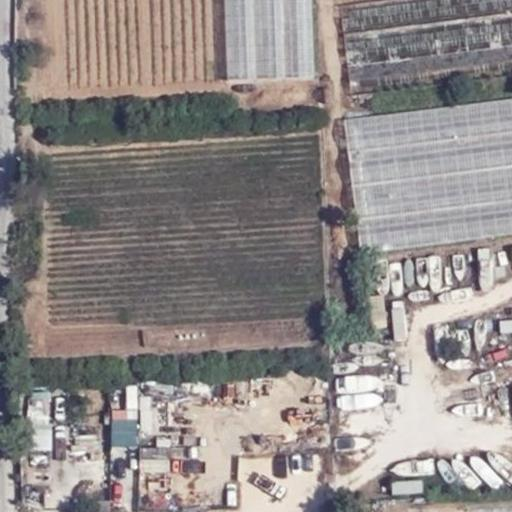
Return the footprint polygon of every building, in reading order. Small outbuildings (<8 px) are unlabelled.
[(223,0),(228,74),(310,72),(307,0),(223,0)] [(511,0),(366,0),(336,3),(345,92),(511,74),(511,0)] [(511,99),(339,118),(352,248),(511,231),(511,99)] [(115,423),(115,444),(136,444),(136,423),(115,423)] [(392,494),(425,493),(424,478),(392,479),(392,494)]
